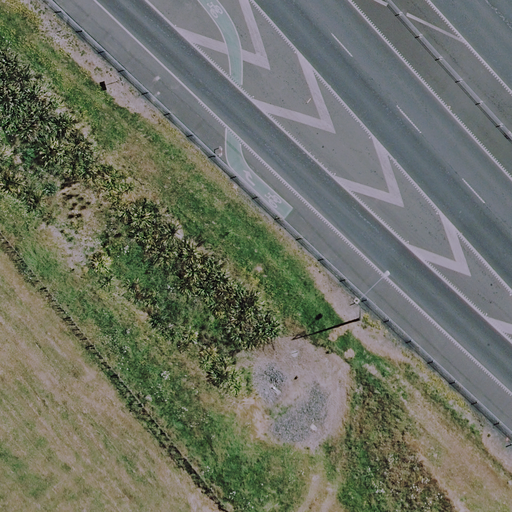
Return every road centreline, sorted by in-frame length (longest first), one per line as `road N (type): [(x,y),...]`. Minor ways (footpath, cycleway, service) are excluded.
road 1 (motorway): [(511,359),(122,0)]
road 2 (motorway): [(511,224),(302,0)]
